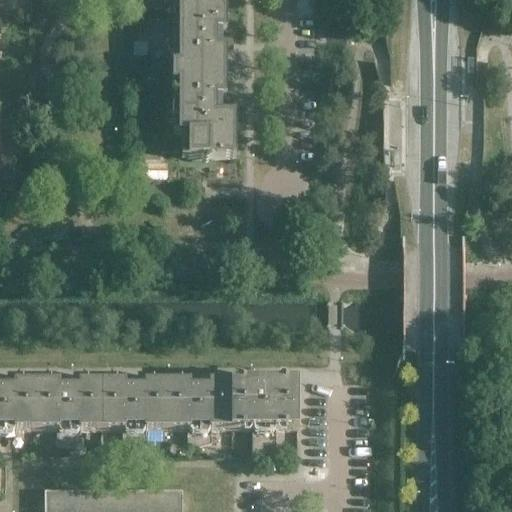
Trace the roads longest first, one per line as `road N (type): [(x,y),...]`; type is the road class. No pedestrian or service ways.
road 1 (tertiary): [(432,420),(433,45)]
road 2 (residential): [(288,0),(288,186)]
